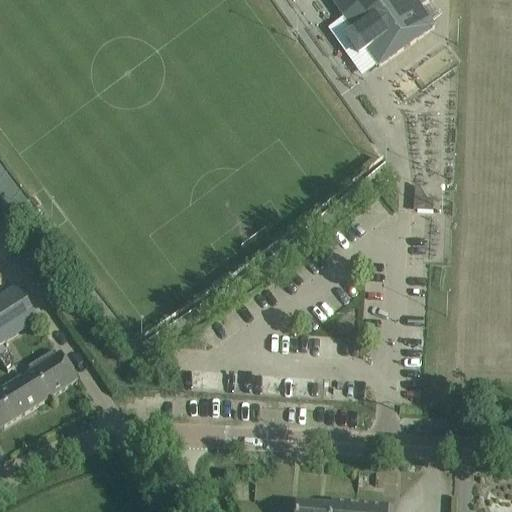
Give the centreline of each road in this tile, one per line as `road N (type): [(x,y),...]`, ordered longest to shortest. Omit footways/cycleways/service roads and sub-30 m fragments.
road 1 (residential): [(511,452),(178,437)]
road 2 (unclassified): [(0,483),(96,439),(178,437)]
